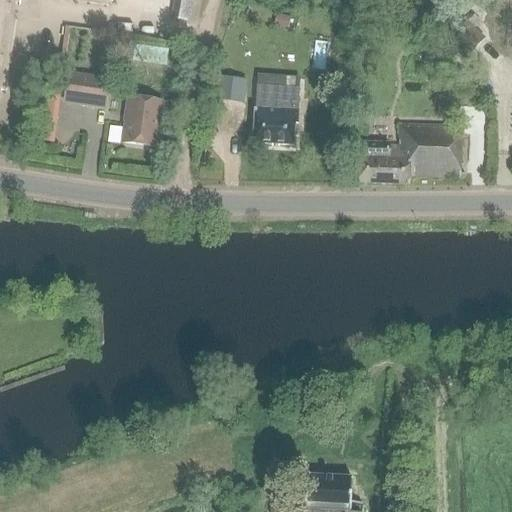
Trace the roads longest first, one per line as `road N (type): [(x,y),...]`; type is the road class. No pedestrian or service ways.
road 1 (tertiary): [(511,202),(186,203),(0,179)]
road 2 (track): [(442,511),(439,376),(511,374)]
road 3 (track): [(214,0),(186,143),(186,203)]
